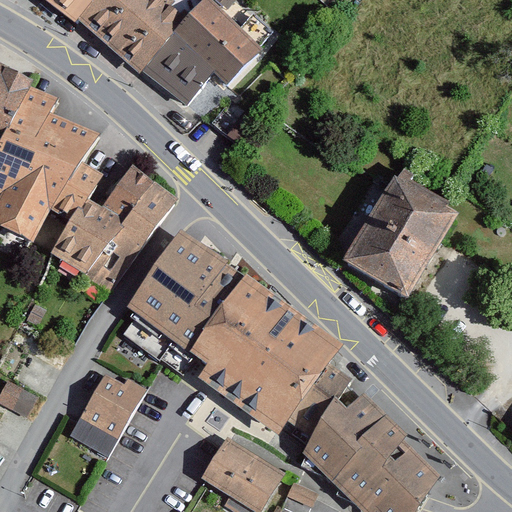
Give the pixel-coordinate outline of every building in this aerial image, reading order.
[(37,0),(194,141),(262,66),(222,30),(249,0),(217,0),(188,33),(161,8),(168,0),(37,0)] [(0,202),(0,203),(0,234),(34,252),(52,219),(68,228),(52,261),(110,295),(176,205),(133,173),(102,213),(90,206),(103,182),(84,171),(99,142),(50,120),(55,110),(23,93),(29,82),(0,66),(0,202)] [(396,185),(345,272),(408,309),(460,223),(396,185)] [(228,271),(180,240),(127,316),(193,365),(181,382),(223,409),(278,445),(287,434),(311,452),(365,401),(351,386),(333,372),(344,355),(291,317),(248,285),(228,271)] [(73,437),(112,458),(148,391),(109,370),(73,437)] [(38,400),(7,384),(0,397),(0,406),(26,421),(38,400)] [(419,449),(365,401),(311,452),(302,461),(355,511),(421,511),(440,484),(410,459),(419,449)] [(270,511),(289,484),(228,444),(200,486),(239,511),(270,511)]
